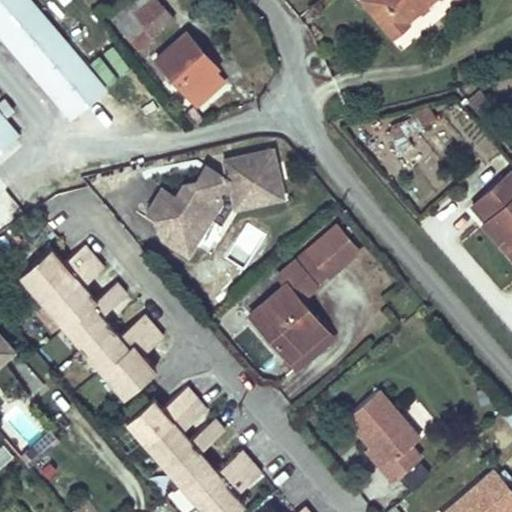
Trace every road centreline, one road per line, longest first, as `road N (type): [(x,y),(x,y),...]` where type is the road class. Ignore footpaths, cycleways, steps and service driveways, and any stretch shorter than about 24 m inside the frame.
road 1 (residential): [(351,511),(82,192)]
road 2 (residential): [(0,72),(40,126),(101,148),(300,113)]
road 3 (residential): [(511,364),(315,132)]
road 4 (unknown): [(293,49),(410,64),(511,20)]
road 5 (residential): [(262,0),(293,49),(300,113)]
